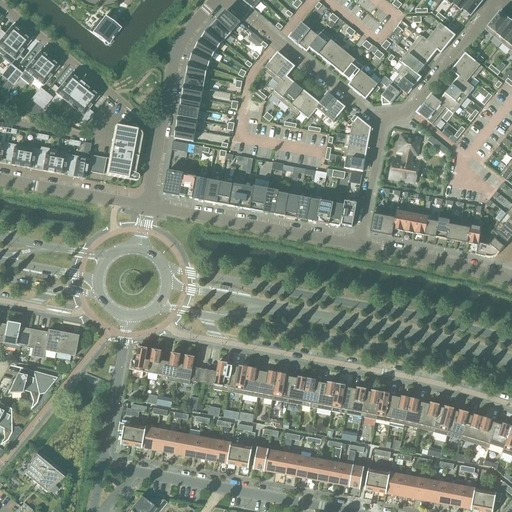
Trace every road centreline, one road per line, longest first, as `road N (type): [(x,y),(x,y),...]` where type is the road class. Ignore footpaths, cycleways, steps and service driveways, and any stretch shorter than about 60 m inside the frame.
road 1 (secondary): [(511,341),(164,269)]
road 2 (secondary): [(202,315),(413,354),(511,382)]
road 3 (residential): [(217,341),(511,404)]
road 4 (residential): [(145,206),(359,246)]
road 5 (residential): [(224,0),(382,128)]
road 6 (residential): [(488,0),(406,110),(382,128)]
road 7 (residential): [(0,4),(123,106)]
road 8 (residential): [(359,246),(511,281)]
road 9 (residential): [(159,137),(173,65),(219,0)]
road 10 (residential): [(128,316),(104,463)]
road 11 (residential): [(145,206),(0,179)]
road 12 (residential): [(221,486),(356,511)]
road 13 (residential): [(382,128),(359,246)]
